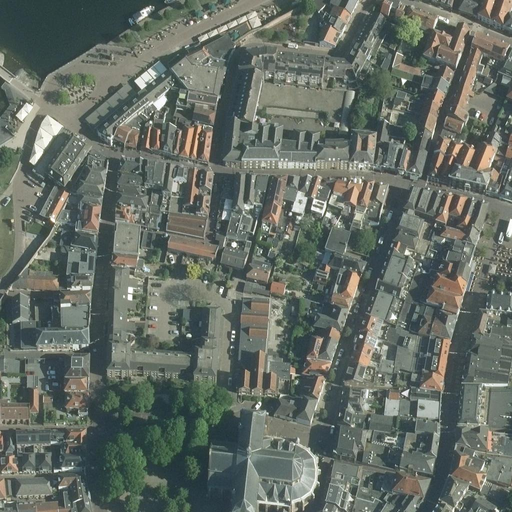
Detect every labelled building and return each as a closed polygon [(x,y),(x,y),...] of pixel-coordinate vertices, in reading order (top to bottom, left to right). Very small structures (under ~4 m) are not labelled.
[(318,14),(326,6),(323,0),(318,0),(314,3),(318,14)] [(358,4),(359,4),(351,0),(338,0),(334,10),(351,18),(358,4)] [(400,6),(388,0),(385,0),(382,0),(375,6),(383,9),(380,16),(382,17),(387,19),(391,11),(397,13),(400,6)] [(452,11),(454,0),(442,0),(440,7),(452,11)] [(476,20),(481,4),(470,0),(467,0),(467,1),(463,0),(462,0),(458,14),(476,20)] [(488,25),(496,0),(482,0),(481,4),(476,20),(478,20),(488,25)] [(509,17),(509,16),(511,8),(511,1),(506,0),(496,0),(488,25),(490,26),(504,32),(509,17)] [(401,26),(408,10),(400,6),(397,13),(394,22),(401,26)] [(351,18),(334,10),(333,9),(329,19),(346,28),(346,27),(351,19),(351,18)] [(408,29),(415,13),(408,10),(401,26),(406,28),(408,29)] [(416,32),(422,16),(415,13),(408,29),(416,32)] [(346,28),(329,19),(325,16),(319,27),(323,29),(341,37),(346,28)] [(391,26),(370,16),(365,26),(380,33),(383,28),(388,31),(391,26)] [(423,35),(430,19),(422,16),(416,32),(423,35)] [(431,35),(437,21),(430,19),(423,35),(431,38),(431,35)] [(232,47),(250,35),(253,34),(247,24),(225,35),(218,37),(200,46),(200,47),(204,54),(204,53),(211,62),(227,67),(230,59),(235,50),(232,47)] [(380,33),(365,26),(360,35),(375,43),(378,38),(383,41),(385,36),(380,33)] [(341,37),(323,29),(319,37),(321,38),(319,47),(336,49),(337,46),(341,37)] [(461,59),(467,41),(470,34),(457,29),(452,43),(447,54),(441,51),(435,65),(456,72),(461,59)] [(381,46),(375,43),(360,35),(355,45),(356,46),(356,45),(376,55),(381,46)] [(447,54),(452,43),(431,35),(431,38),(428,44),(423,60),(435,65),(441,51),(447,54)] [(489,61),(496,46),(476,38),(471,53),(471,54),(483,59),(489,61)] [(394,56),(399,46),(384,40),(380,50),(394,56)] [(356,45),(356,46),(351,55),(366,62),(369,57),(374,59),(376,55),(356,45)] [(502,67),(509,51),(496,46),(489,61),(502,67)] [(211,62),(204,53),(204,54),(200,47),(186,53),(189,60),(186,62),(194,72),(224,78),(227,67),(211,62)] [(511,52),(509,51),(502,67),(498,76),(504,78),(503,81),(511,84),(511,52)] [(383,59),(390,62),(393,58),(385,54),(383,59)] [(485,68),(480,67),(483,59),(471,54),(466,68),(478,73),(477,76),(481,77),(483,73),(485,68)] [(372,66),(366,62),(351,55),(346,64),(352,73),(356,82),(361,72),(367,75),(372,66)] [(273,82),(276,57),(266,56),(244,59),(239,71),(238,76),(262,81),(273,82)] [(401,66),(403,58),(397,56),(392,71),(393,71),(402,74),(418,79),(419,79),(421,72),(401,66)] [(298,85),(300,59),(276,57),(273,82),(294,84),(298,85)] [(222,89),(223,81),(224,78),(194,72),(186,62),(185,62),(179,58),(164,69),(169,74),(169,75),(170,75),(179,86),(170,94),(180,96),(218,103),(221,88),(222,89)] [(323,78),(324,62),(300,59),(298,85),(322,87),(322,85),(323,78)] [(333,80),(335,63),(324,62),(323,78),(322,85),(326,85),(327,79),(333,80)] [(351,84),(352,73),(346,64),(335,63),(333,80),(344,81),(344,83),(351,84)] [(388,74),(390,68),(384,65),(381,70),(388,74)] [(471,92),(477,76),(478,73),(466,68),(459,89),(471,92)] [(449,88),(454,75),(440,70),(438,75),(433,74),(429,82),(449,88)] [(111,141),(127,127),(138,118),(143,122),(145,124),(148,123),(157,112),(153,107),(170,94),(179,86),(170,75),(169,75),(169,74),(144,94),(138,99),(134,98),(97,130),(97,135),(99,137),(98,138),(107,143),(107,144),(111,147),(114,142),(111,141)] [(348,170),(350,152),(344,152),(344,148),(325,147),(325,152),(318,152),(320,138),(293,133),(292,148),(282,147),(283,131),(257,129),(257,131),(251,130),(262,83),(262,81),(238,76),(227,126),(223,167),(241,169),(278,169),(315,170),(315,169),(348,170)] [(445,98),(449,88),(429,82),(419,79),(418,79),(417,84),(424,86),(422,92),(428,93),(445,98)] [(363,82),(362,91),(378,94),(380,85),(363,82)] [(346,136),(354,93),(297,87),(298,85),(294,84),(293,86),(262,83),(253,125),(346,136)] [(463,117),(471,92),(459,89),(450,111),(463,117)] [(445,98),(428,93),(422,107),(440,112),(445,98)] [(216,114),(218,103),(180,96),(176,110),(190,113),(190,112),(195,113),(208,115),(208,113),(216,114)] [(511,126),(510,126),(511,120),(511,106),(507,104),(500,120),(508,124),(505,130),(503,135),(511,138),(511,126)] [(440,112),(422,107),(416,105),(413,114),(421,116),(420,120),(437,124),(440,112)] [(468,119),(463,117),(450,111),(450,112),(451,112),(447,121),(464,127),(465,128),(468,119)] [(213,130),(214,124),(215,117),(208,115),(195,113),(193,119),(192,124),(213,130)] [(192,124),(193,119),(175,114),(175,118),(174,120),(177,120),(192,124)] [(174,132),(177,120),(174,120),(175,118),(165,116),(163,126),(160,156),(172,159),(176,133),(174,132)] [(137,150),(143,122),(138,118),(127,127),(133,132),(125,147),(127,148),(137,150)] [(381,172),(389,128),(390,122),(381,120),(378,135),(373,170),(381,172)] [(430,147),(432,139),(437,124),(420,120),(420,123),(417,134),(414,144),(412,154),(406,177),(421,180),(430,147)] [(464,127),(447,121),(443,131),(460,137),(464,127)] [(409,131),(417,134),(420,123),(412,122),(411,124),(409,131)] [(151,154),(152,131),(153,125),(150,125),(144,129),(140,151),(151,154)] [(160,156),(163,126),(154,125),(153,125),(152,131),(151,154),(160,156)] [(125,147),(133,132),(127,127),(111,141),(114,142),(125,147)] [(188,163),(194,133),(189,132),(190,128),(185,127),(184,129),(179,161),(188,163)] [(179,161),(184,129),(178,128),(177,133),(176,133),(172,159),(179,161)] [(406,144),(409,131),(389,128),(381,172),(397,175),(404,149),(406,144)] [(495,143),(500,130),(493,128),(488,141),(489,141),(495,143)] [(511,138),(503,135),(505,130),(501,128),(500,130),(495,143),(499,145),(511,150),(511,138)] [(198,164),(203,135),(205,135),(206,131),(203,130),(195,129),(194,133),(188,163),(189,163),(198,164)] [(76,186),(89,161),(98,166),(104,167),(105,162),(91,152),(92,152),(72,139),(73,137),(63,130),(55,142),(54,142),(53,144),(53,145),(43,159),(42,159),(41,161),(41,162),(32,174),(44,182),(47,178),(56,185),(41,217),(56,224),(59,219),(62,212),(70,197),(76,186)] [(208,166),(212,137),(213,132),(206,131),(205,135),(203,135),(198,164),(208,166)] [(448,187),(464,150),(467,142),(459,139),(460,137),(443,131),(440,139),(450,143),(449,147),(451,148),(446,163),(438,184),(448,187)] [(373,170),(378,135),(358,133),(358,138),(351,137),(350,152),(348,170),(348,171),(373,171),(373,170)] [(446,163),(451,148),(449,147),(450,143),(440,139),(438,143),(436,149),(435,153),(434,159),(446,163)] [(484,196),(492,178),(488,177),(494,161),(504,164),(505,161),(495,158),(499,145),(495,143),(489,141),(484,152),(478,149),(475,156),(464,150),(448,187),(484,196)] [(511,150),(499,145),(495,158),(505,161),(511,163),(511,150)] [(406,177),(412,154),(410,153),(411,151),(404,149),(397,175),(403,176),(406,177)] [(438,184),(446,163),(434,159),(427,182),(438,184)] [(104,192),(108,167),(104,167),(98,166),(89,161),(76,186),(104,192)] [(511,201),(511,163),(508,170),(503,169),(500,176),(507,178),(505,182),(499,199),(499,200),(511,204),(511,201)] [(144,181),(144,167),(124,164),(121,166),(119,174),(119,177),(144,181)] [(152,191),(155,169),(144,167),(144,181),(144,190),(152,191)] [(162,199),(166,170),(155,169),(152,191),(150,208),(147,229),(157,231),(160,215),(160,211),(162,199)] [(171,200),(175,172),(167,170),(167,171),(166,170),(162,199),(171,200)] [(166,233),(203,240),(213,178),(175,172),(171,200),(162,199),(160,211),(160,215),(168,216),(166,233)] [(144,190),(144,181),(119,177),(118,188),(144,192),(144,190)] [(491,197),(498,181),(492,178),(484,196),(485,196),(491,197)] [(499,199),(505,182),(498,179),(498,181),(491,197),(499,199)] [(242,217),(247,181),(236,180),(234,201),(231,216),(226,239),(237,242),(237,241),(242,217)] [(253,215),(258,181),(249,181),(247,181),(242,217),(237,241),(246,244),(251,245),(260,217),(253,215)] [(262,212),(267,192),(268,182),(258,181),(253,215),(260,217),(262,212)] [(279,216),(287,182),(285,182),(285,183),(272,182),(265,211),(268,211),(268,209),(274,210),(273,215),(279,216)] [(292,214),(301,183),(287,182),(279,216),(276,235),(284,237),(285,235),(286,230),(287,224),(288,220),(290,214),(292,214)] [(307,203),(313,183),(303,182),(303,183),(301,183),(292,214),(292,215),(303,218),(307,203)] [(313,205),(321,184),(313,183),(307,203),(313,205)] [(333,195),(337,185),(321,184),(313,205),(310,216),(322,220),(332,195),(333,195)] [(342,214),(350,185),(337,185),(333,195),(327,211),(332,213),(333,210),(342,214)] [(354,221),(364,186),(350,185),(342,214),(341,218),(354,221)] [(103,203),(104,192),(76,186),(70,197),(80,199),(103,203)] [(361,227),(362,225),(374,187),(365,186),(364,186),(354,221),(353,225),(361,227)] [(385,209),(391,191),(388,190),(388,189),(375,187),(374,187),(362,225),(366,226),(370,227),(370,226),(378,227),(381,211),(382,208),(383,208),(385,209)] [(142,202),(144,192),(118,188),(118,189),(117,198),(142,202)] [(414,256),(414,255),(426,259),(429,250),(434,237),(432,236),(435,228),(445,200),(434,198),(434,197),(433,197),(419,194),(418,194),(413,193),(410,194),(410,195),(403,216),(401,219),(396,236),(392,246),(402,250),(402,249),(404,250),(404,252),(414,256)] [(147,202),(142,202),(117,198),(116,210),(128,212),(128,216),(135,217),(134,227),(147,229),(150,208),(146,207),(147,202)] [(101,211),(103,203),(80,199),(79,207),(101,211)] [(455,202),(445,200),(435,228),(445,231),(447,225),(455,202)] [(455,202),(447,225),(452,227),(453,223),(457,224),(461,213),(464,214),(467,205),(466,205),(455,202)] [(487,211),(467,205),(464,214),(461,213),(457,224),(453,223),(452,227),(447,225),(445,231),(444,234),(456,238),(460,225),(470,229),(473,230),(474,228),(476,229),(476,228),(482,230),(483,227),(487,211)] [(100,223),(101,211),(79,207),(78,209),(80,209),(80,214),(62,212),(59,219),(66,220),(66,219),(100,223)] [(276,235),(279,216),(273,215),(274,210),(268,209),(268,211),(265,211),(262,226),(260,233),(275,237),(276,235)] [(134,227),(135,217),(128,216),(128,212),(116,210),(115,223),(134,227)] [(330,218),(327,225),(332,228),(336,221),(330,218)] [(98,237),(100,224),(100,223),(66,219),(66,220),(59,219),(56,224),(78,227),(78,234),(98,237)] [(310,221),(301,220),(299,228),(299,229),(308,230),(310,221)] [(478,239),(468,236),(470,229),(460,225),(456,238),(444,234),(445,231),(435,228),(432,236),(434,237),(429,250),(438,253),(447,250),(451,251),(452,248),(467,253),(474,255),(478,239)] [(138,262),(142,233),(115,228),(112,259),(138,262)] [(479,239),(482,230),(476,228),(476,229),(474,228),(473,230),(470,229),(468,236),(478,239),(479,239)] [(351,253),(355,238),(333,231),(324,253),(332,255),(342,259),(345,251),(351,253)] [(96,261),(96,255),(98,240),(68,234),(62,233),(59,247),(61,247),(60,252),(62,256),(69,257),(96,261)] [(147,250),(150,235),(144,234),(141,249),(147,250)] [(184,257),(186,242),(170,239),(168,253),(184,257)] [(200,261),(202,246),(186,242),(184,257),(200,261)] [(221,256),(223,249),(218,248),(218,250),(202,246),(200,261),(214,264),(217,255),(221,256)] [(401,260),(412,264),(413,261),(414,256),(404,252),(404,250),(402,249),(402,250),(392,246),(389,255),(401,260)] [(451,251),(447,250),(438,253),(437,255),(440,256),(440,255),(471,264),(474,255),(467,253),(452,248),(451,251)] [(232,269),(237,252),(225,249),(220,266),(232,269)] [(430,263),(468,275),(471,264),(440,255),(440,256),(437,255),(438,253),(429,250),(426,259),(414,255),(414,256),(413,261),(429,267),(430,263)] [(243,273),(248,256),(237,252),(232,269),(243,273)] [(361,278),(366,267),(342,259),(332,255),(327,269),(330,270),(340,272),(361,278)] [(468,275),(430,263),(429,267),(413,261),(412,264),(401,260),(389,255),(388,258),(396,261),(395,263),(404,266),(402,272),(412,276),(415,277),(421,278),(425,278),(436,280),(445,283),(444,288),(464,295),(470,275),(468,275)] [(95,271),(96,261),(69,257),(68,267),(95,271)] [(396,261),(388,258),(379,284),(366,319),(365,320),(389,329),(398,304),(401,303),(405,305),(415,277),(412,276),(402,272),(404,266),(395,263),(396,261)] [(143,271),(144,263),(138,262),(112,259),(111,273),(129,275),(136,277),(137,270),(143,271)] [(94,281),(95,271),(68,267),(67,279),(68,279),(94,281)] [(266,286),(270,273),(268,273),(269,270),(262,268),(261,271),(250,268),(246,280),(266,286)] [(27,291),(27,278),(28,271),(25,270),(11,290),(27,291)] [(338,280),(328,277),(328,275),(321,273),(322,271),(317,270),(313,283),(326,287),(328,280),(334,282),(332,288),(355,295),(359,284),(345,281),(339,279),(338,280)] [(361,278),(340,272),(339,279),(345,281),(359,284),(361,278)] [(50,293),(52,277),(52,274),(44,273),(44,278),(43,292),(50,293)] [(128,282),(129,275),(111,273),(110,284),(137,287),(137,283),(128,282)] [(59,293),(59,292),(59,283),(60,278),(52,277),(50,293),(52,293),(59,293)] [(462,303),(464,295),(444,288),(445,283),(436,280),(425,278),(421,278),(415,277),(405,305),(410,307),(410,305),(421,309),(424,300),(427,292),(462,303)] [(35,292),(36,278),(27,278),(27,291),(35,292)] [(43,292),(44,278),(36,278),(35,292),(43,292)] [(59,292),(68,292),(68,279),(67,279),(66,284),(62,283),(59,283),(59,292)] [(93,286),(94,281),(68,279),(68,292),(92,291),(93,286)] [(127,297),(127,290),(136,291),(137,287),(110,284),(109,295),(127,297)] [(274,285),(272,294),(289,298),(291,289),(274,285)] [(352,304),(355,295),(332,288),(330,297),(334,299),(352,304)] [(462,303),(427,292),(424,300),(421,309),(457,320),(458,316),(462,303)] [(127,303),(127,297),(109,295),(109,296),(109,307),(136,307),(136,303),(127,303)] [(352,304),(334,299),(330,297),(326,296),(324,304),(318,302),(317,305),(324,307),(334,310),(348,315),(352,304)] [(91,298),(60,300),(61,313),(91,312),(91,311),(91,310),(91,298)] [(54,312),(52,312),(53,331),(53,334),(53,335),(89,334),(91,312),(61,313),(60,300),(60,299),(53,300),(54,312)] [(511,301),(487,299),(485,316),(488,317),(487,324),(492,325),(490,338),(510,344),(511,345),(511,339),(511,301)] [(28,301),(12,301),(12,325),(22,325),(28,325),(28,324),(28,301)] [(268,328),(269,318),(268,318),(268,315),(269,315),(270,305),(269,305),(269,302),(252,301),(251,303),(243,303),(241,316),(240,327),(241,327),(238,363),(241,363),(240,366),(245,371),(245,378),(237,378),(236,394),(239,394),(250,395),(251,395),(251,396),(262,396),(263,396),(264,396),(276,397),(278,397),(279,382),(289,382),(290,365),(267,364),(268,360),(265,360),(265,359),(267,341),(268,331),(267,331),(267,328),(268,328)] [(457,320),(421,309),(410,305),(410,307),(405,305),(401,303),(398,304),(389,329),(413,337),(413,338),(430,342),(431,341),(449,345),(456,322),(457,320)] [(126,318),(126,311),(135,312),(136,307),(109,307),(109,318),(126,318)] [(341,337),(348,315),(334,310),(330,323),(317,320),(313,331),(317,332),(340,337),(341,337)] [(220,325),(221,314),(194,312),(194,316),(202,317),(202,323),(220,325)] [(488,317),(485,316),(481,316),(481,315),(479,315),(471,341),(474,342),(508,351),(510,344),(490,338),(492,325),(487,324),(488,317)] [(126,325),(126,318),(109,318),(109,328),(135,329),(135,325),(126,325)] [(442,384),(449,345),(431,341),(430,342),(413,338),(413,337),(389,329),(365,320),(362,329),(376,334),(373,342),(377,344),(377,343),(397,350),(395,364),(381,362),(379,368),(378,372),(379,372),(378,377),(442,384)] [(219,336),(220,325),(202,323),(201,330),(193,329),(192,334),(219,336)] [(28,325),(22,325),(23,352),(36,351),(89,350),(89,336),(89,334),(53,335),(36,336),(36,324),(28,324),(28,325)] [(134,333),(135,329),(109,328),(108,332),(108,339),(125,339),(126,333),(134,333)] [(373,342),(376,334),(362,329),(359,337),(360,338),(373,342)] [(330,367),(338,347),(340,337),(317,332),(315,343),(312,342),(306,363),(330,367)] [(218,346),(219,336),(192,334),(192,338),(201,338),(200,345),(218,346)] [(377,344),(373,342),(360,338),(358,346),(356,349),(373,356),(377,344)] [(130,353),(131,347),(133,342),(133,340),(125,339),(108,339),(107,378),(129,378),(129,376),(193,381),(193,383),(215,385),(218,346),(200,345),(191,344),(191,348),(195,352),(194,357),(195,358),(194,363),(129,359),(130,353)] [(510,344),(508,351),(474,342),(473,345),(471,345),(469,358),(466,357),(461,390),(511,389),(511,339),(511,345),(510,344)] [(381,362),(382,359),(373,356),(356,349),(353,359),(379,368),(381,362)] [(379,368),(353,359),(350,368),(364,372),(364,371),(368,372),(368,370),(378,372),(379,368)] [(89,383),(89,360),(65,360),(65,382),(89,383)] [(326,381),(330,367),(306,363),(302,377),(306,378),(317,380),(326,381)] [(375,391),(376,383),(377,377),(375,376),(375,374),(368,372),(364,371),(364,372),(350,368),(343,387),(375,391)] [(442,384),(378,377),(377,377),(376,383),(375,391),(387,392),(388,392),(399,393),(413,394),(413,395),(441,397),(441,396),(442,384)] [(318,404),(326,381),(317,380),(306,378),(300,398),(318,404)] [(89,395),(89,383),(65,382),(64,395),(89,395)] [(511,433),(511,389),(461,390),(457,431),(464,431),(488,431),(511,433)] [(365,405),(367,391),(357,390),(357,391),(343,390),(342,401),(347,401),(347,404),(353,404),(353,402),(356,403),(355,406),(365,408),(365,405)] [(30,424),(30,414),(38,415),(38,391),(29,391),(29,409),(7,409),(7,402),(1,402),(0,424),(30,424)] [(439,424),(440,407),(398,403),(399,393),(388,392),(387,392),(385,409),(383,418),(439,424)] [(413,394),(399,393),(398,403),(440,407),(441,397),(413,395),(413,394)] [(88,412),(88,399),(67,398),(66,412),(78,412),(78,416),(86,416),(86,412),(88,412)] [(310,427),(317,406),(303,401),(301,408),(278,403),(275,417),(289,421),(310,427)] [(368,411),(369,405),(365,405),(365,408),(355,406),(356,403),(353,402),(353,404),(347,404),(347,401),(342,401),(340,415),(357,417),(358,415),(364,416),(364,410),(368,411)] [(363,432),(365,416),(364,416),(358,415),(357,417),(340,415),(339,421),(337,428),(363,432)] [(439,431),(439,424),(383,418),(371,417),(369,433),(374,434),(439,442),(439,431)] [(263,428),(245,426),(245,423),(243,423),(242,426),(239,425),(239,427),(242,428),(241,438),(238,438),(238,440),(241,440),(240,443),(238,443),(235,443),(235,445),(240,446),(239,450),(239,451),(237,451),(237,454),(227,453),(227,450),(225,449),(225,453),(215,452),(216,448),(214,448),(213,451),(209,451),(209,453),(211,453),(210,462),(208,462),(208,466),(210,466),(209,483),(207,483),(207,486),(208,486),(208,495),(206,495),(206,498),(209,498),(208,500),(210,501),(211,498),(221,499),(220,502),(222,502),(223,499),(232,500),(232,503),(234,503),(234,504),(234,505),(234,508),(233,507),(232,508),(228,508),(227,510),(234,511),(295,511),(301,511),(303,511),(303,510),(311,504),(313,506),(314,504),(312,502),(316,493),(318,494),(319,492),(316,491),(317,481),(320,481),(320,479),(317,479),(315,469),(318,468),(317,466),(315,468),(308,460),(310,458),(308,457),(308,455),(309,454),(308,453),(307,453),(307,454),(301,450),(301,449),(300,449),(299,449),(299,450),(298,450),(297,450),(297,447),(295,447),(294,450),(286,449),(286,446),(284,446),(284,448),(275,447),(275,444),(273,444),(272,447),(263,446),(264,443),(266,443),(266,441),(264,441),(265,431),(268,431),(268,429),(265,428),(266,425),(263,425),(263,428)] [(366,445),(367,435),(337,431),(332,459),(336,460),(356,465),(358,454),(364,455),(366,445)] [(435,463),(439,443),(439,442),(374,434),(372,447),(412,455),(412,453),(423,455),(422,457),(426,458),(425,461),(435,463)] [(33,435),(16,436),(17,457),(17,459),(24,459),(24,457),(34,457),(33,435)] [(51,435),(33,435),(34,457),(34,459),(40,459),(40,457),(50,457),(50,447),(51,435)] [(51,435),(50,447),(60,447),(65,447),(66,435),(51,435)] [(66,435),(65,447),(86,447),(86,444),(86,443),(86,442),(86,441),(86,440),(86,438),(86,437),(86,435),(85,435),(66,435)] [(511,438),(487,436),(456,435),(455,452),(456,452),(473,455),(474,455),(511,459),(511,438)] [(16,436),(4,436),(5,453),(5,457),(17,457),(16,436)] [(425,461),(426,458),(422,457),(423,455),(412,453),(412,455),(372,447),(366,445),(364,455),(371,456),(369,467),(399,473),(432,480),(435,463),(425,461)] [(65,447),(60,447),(60,451),(61,460),(85,460),(85,459),(85,455),(85,451),(86,451),(86,449),(86,447),(65,447)] [(449,485),(504,509),(509,496),(484,486),(485,484),(485,482),(508,489),(511,486),(511,471),(511,467),(511,462),(480,458),(479,459),(473,457),(474,455),(473,455),(456,452),(451,471),(449,485)] [(369,467),(371,456),(364,455),(362,466),(369,467)] [(5,457),(1,457),(2,465),(2,474),(17,474),(17,470),(17,463),(17,459),(17,457),(5,457)] [(24,459),(17,459),(17,463),(17,470),(23,470),(23,474),(25,474),(34,474),(34,470),(34,459),(34,457),(24,457),(24,459)] [(34,459),(34,470),(40,470),(40,474),(42,474),(46,474),(51,474),(50,465),(50,457),(40,457),(40,459),(34,459)] [(61,468),(53,468),(54,474),(58,473),(60,473),(64,473),(68,473),(72,473),(75,473),(78,473),(80,473),(82,473),(84,473),(85,473),(85,472),(85,466),(85,461),(85,460),(61,460),(61,468)] [(359,491),(362,472),(330,465),(326,484),(351,489),(359,491)] [(430,486),(396,479),(362,472),(359,491),(370,493),(423,505),(423,504),(430,486)] [(90,511),(90,506),(88,496),(85,481),(84,481),(84,479),(58,481),(52,481),(53,498),(52,498),(52,501),(63,501),(64,506),(58,507),(57,507),(57,511),(90,511)] [(53,498),(52,481),(16,482),(16,499),(52,498),(53,498)] [(349,499),(351,489),(326,484),(324,492),(349,499)] [(502,511),(504,509),(449,485),(448,485),(439,509),(438,509),(437,511),(438,511),(502,511)] [(370,493),(359,491),(351,489),(349,499),(373,505),(375,501),(380,504),(393,511),(417,511),(423,505),(370,493)] [(393,511),(380,504),(375,501),(373,505),(349,499),(324,492),(323,497),(320,509),(330,511),(393,511)]
